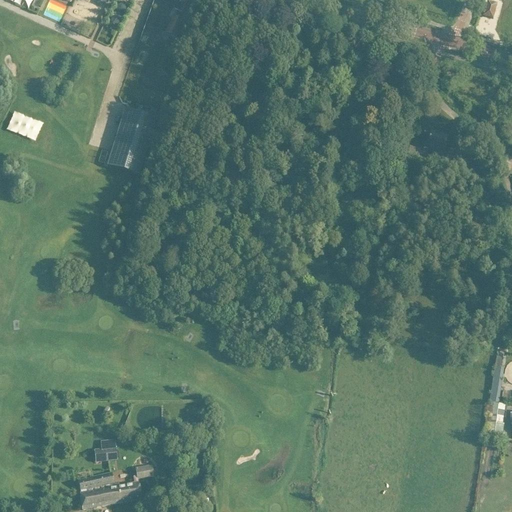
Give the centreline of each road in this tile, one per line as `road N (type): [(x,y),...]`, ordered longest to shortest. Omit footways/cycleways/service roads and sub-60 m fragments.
road 1 (unclassified): [(497,152),(434,96),(434,61),(446,40)]
road 2 (tertiary): [(446,40),(313,0)]
